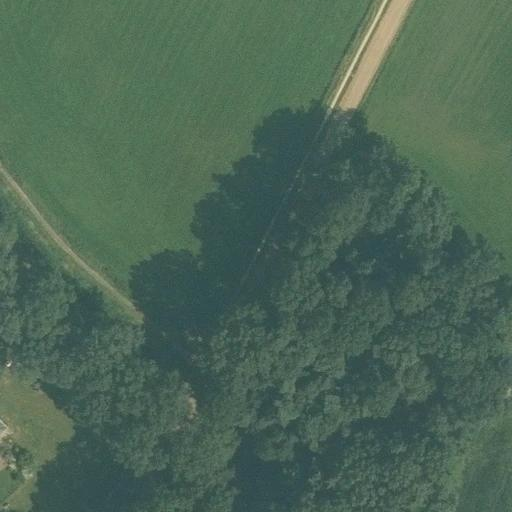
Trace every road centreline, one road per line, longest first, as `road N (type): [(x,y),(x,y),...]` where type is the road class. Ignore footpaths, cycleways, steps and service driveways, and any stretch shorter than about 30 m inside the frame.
road 1 (track): [(106,511),(178,427),(406,0)]
road 2 (track): [(285,511),(178,427)]
